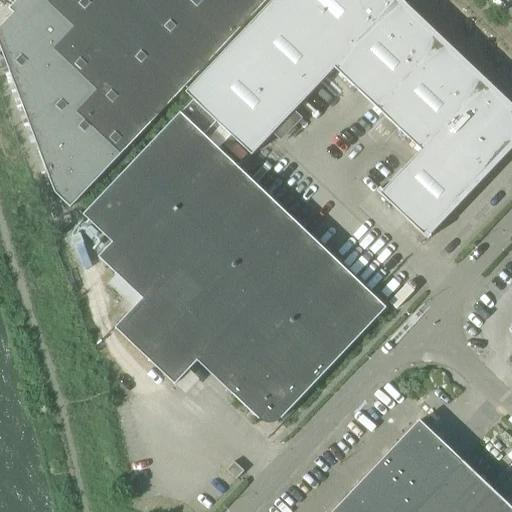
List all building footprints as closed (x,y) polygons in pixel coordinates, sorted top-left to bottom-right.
[(70,209),(267,0),(17,0),(8,10),(13,14),(0,27),(0,49),(54,194),(70,209)] [(386,309),(218,150),(230,137),(251,156),(334,69),(397,2),(394,0),(272,0),(184,94),(193,102),(181,115),(179,113),(82,216),(111,243),(98,258),(142,300),(114,329),(174,385),(196,362),(258,420),(261,422),(265,424),(269,424),(273,424),(277,422),(280,419),(281,420),(386,309)] [(440,43),(397,2),(334,69),(377,110),(440,43)] [(484,84),(440,43),(377,110),(420,151),(484,84)] [(511,143),(511,111),(484,84),(420,151),(382,191),(379,189),(376,192),(427,241),(430,237),(427,234),(508,148),(511,143)] [(418,421),(349,494),(367,511),(414,511),(462,462),(418,421)] [(226,471),(236,481),(244,472),(234,462),(226,471)] [(414,511),(497,511),(506,504),(462,462),(414,511)] [(367,511),(349,494),(332,511),(367,511)]
